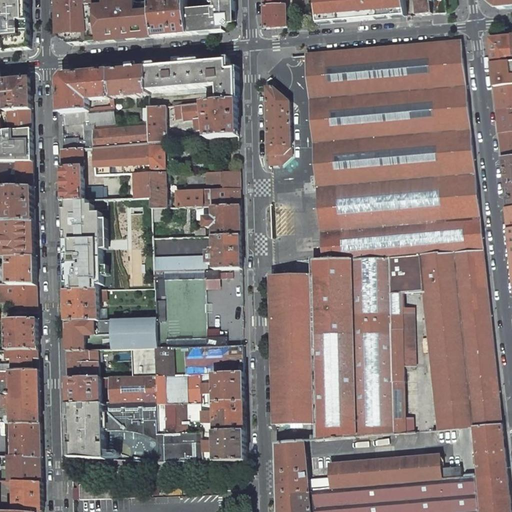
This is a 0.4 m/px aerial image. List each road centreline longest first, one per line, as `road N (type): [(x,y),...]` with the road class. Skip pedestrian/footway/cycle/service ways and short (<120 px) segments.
road 1 (residential): [(264,511),(250,47)]
road 2 (residential): [(61,511),(46,63)]
road 3 (residential): [(475,27),(511,371)]
road 4 (residential): [(250,47),(475,27)]
road 5 (residential): [(46,63),(250,47)]
